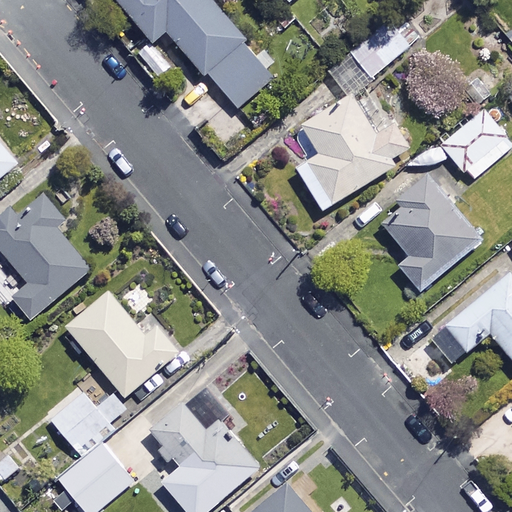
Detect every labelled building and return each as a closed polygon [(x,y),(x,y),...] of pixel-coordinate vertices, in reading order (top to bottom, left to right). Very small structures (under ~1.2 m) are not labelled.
[(115,0),(150,43),(165,30),(203,76),(207,73),(237,108),(274,77),(210,0),(115,0)] [(385,24),(347,53),(367,79),(405,49),(385,24)] [(389,157),(405,146),(366,84),(299,127),(316,155),(293,169),(319,210),(394,163),(389,157)] [(511,146),(482,111),(439,147),(469,182),(511,146)] [(0,173),(13,163),(0,147),(0,173)] [(479,241),(424,175),(395,199),(405,210),(383,228),(407,258),(396,267),(417,292),(479,241)] [(67,220),(45,194),(21,214),(15,207),(0,219),(0,253),(27,286),(10,299),(29,321),(90,270),(56,229),(67,220)] [(511,279),(507,274),(442,327),(464,353),(487,334),(511,363),(511,279)] [(135,328),(104,291),(62,326),(121,397),(178,348),(150,315),(135,328)] [(48,419),(81,455),(115,425),(110,420),(123,407),(109,392),(93,406),(79,391),(48,419)] [(209,438),(182,407),(146,438),(169,464),(152,477),(181,511),(204,511),(255,469),(220,428),(209,438)] [(94,511),(134,480),(104,443),(59,479),(85,511),(94,511)] [(0,482),(18,467),(5,452),(0,456),(0,482)] [(310,511),(287,484),(253,511),(310,511)]
